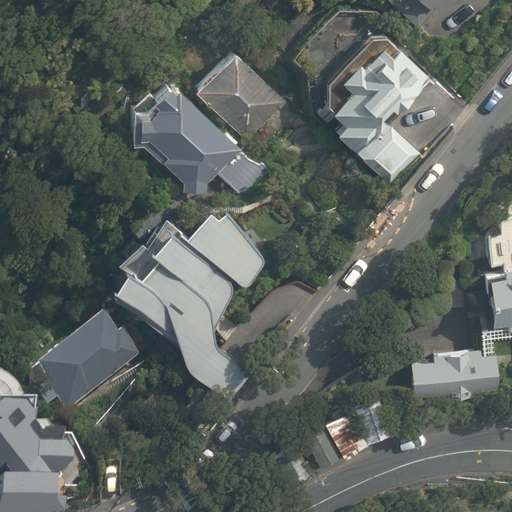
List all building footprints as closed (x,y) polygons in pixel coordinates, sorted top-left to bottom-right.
[(270,0),(231,0),(230,2),(250,21),(270,0)] [(390,0),(416,25),(437,0),(390,0)] [(332,135),(386,187),(418,152),(384,120),(426,75),(382,33),(369,32),(324,77),(326,110),(341,125),(332,135)] [(191,86),(243,138),(283,97),(231,46),(191,86)] [(214,169),(240,196),(270,169),(261,159),(257,162),(245,156),(235,147),(238,144),(172,81),(169,83),(163,78),(141,102),(129,103),(129,139),(139,139),(181,179),(181,189),(205,189),(204,179),(214,169)] [(486,270),(489,322),(506,321),(507,326),(511,325),(511,212),(501,213),(502,230),(490,230),(492,261),(502,260),(502,270),(486,270)] [(171,350),(225,397),(250,368),(222,344),(213,354),(189,334),(197,325),(202,329),(238,287),(231,281),(230,282),(178,237),(134,286),(144,295),(129,308),(152,328),(157,322),(179,341),(171,350)] [(52,399),(61,411),(139,352),(121,327),(112,333),(98,315),(29,366),(42,383),(32,390),(43,405),(52,399)] [(431,356),(408,358),(412,395),(453,392),(454,399),(470,398),(470,393),(479,392),(479,389),(498,387),(494,351),(482,351),(481,346),(467,348),(466,345),(430,349),(431,356)] [(0,480),(0,511),(57,511),(58,500),(45,500),(44,481),(38,476),(52,475),(62,466),(62,457),(53,448),(48,448),(48,438),(44,438),(36,426),(29,426),(26,413),(17,413),(16,403),(11,393),(3,384),(0,382),(0,474),(8,481),(0,480)] [(355,406),(368,439),(393,429),(379,396),(355,406)] [(325,423),(344,455),(367,441),(348,410),(325,423)] [(302,435),(319,466),(339,455),(322,424),(302,435)] [(271,451),(288,483),(310,472),(293,439),(271,451)]
